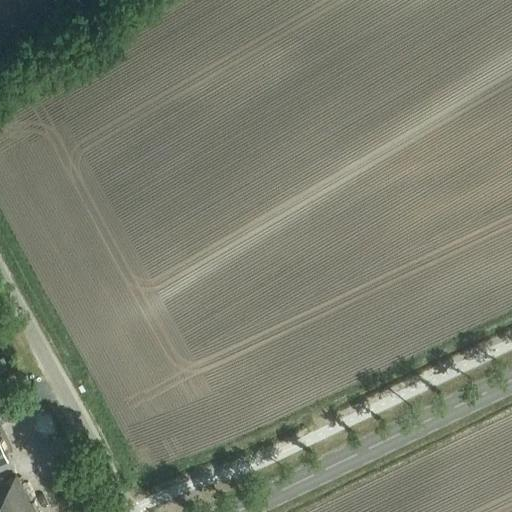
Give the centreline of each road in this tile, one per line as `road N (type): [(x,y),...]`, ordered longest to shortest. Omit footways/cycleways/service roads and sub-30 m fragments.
road 1 (secondary): [(236,511),(511,378)]
road 2 (unclassified): [(128,511),(0,274)]
